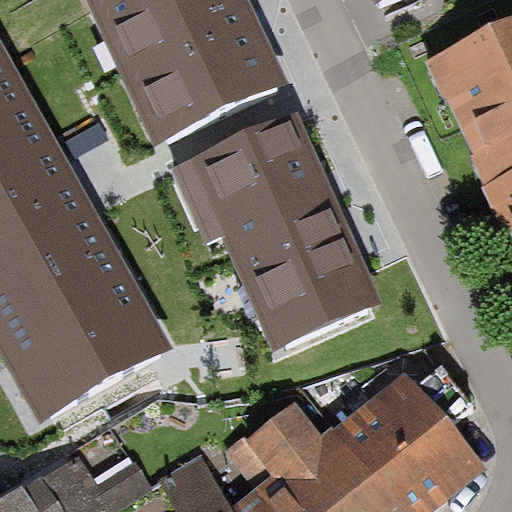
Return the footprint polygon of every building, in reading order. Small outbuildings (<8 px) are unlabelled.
[(242,0),(86,0),(160,150),(286,92),(253,24),(242,0)] [(375,0),(380,10),(400,0),(375,0)] [(511,31),(429,70),(511,244),(511,31)] [(0,48),(0,359),(41,433),(174,359),(72,177),(0,48)] [(296,121),(177,174),(210,248),(224,241),(275,355),(379,308),(296,121)] [(233,511),(439,511),(488,474),(406,376),(323,441),(296,406),(250,442),(246,438),(229,453),(256,493),(233,511)] [(0,511),(124,511),(155,492),(117,433),(77,457),(22,491),(0,506),(0,511)] [(233,511),(204,458),(162,482),(178,511),(233,511)]
